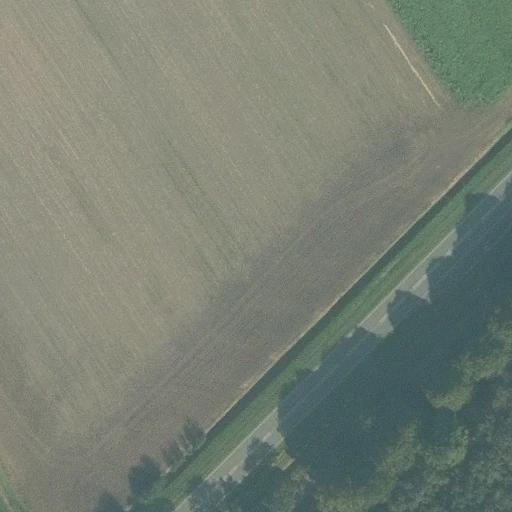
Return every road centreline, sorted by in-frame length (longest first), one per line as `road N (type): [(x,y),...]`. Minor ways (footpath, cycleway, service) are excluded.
road 1 (trunk): [(193,511),(511,191)]
road 2 (unclassified): [(280,511),(511,281)]
road 3 (track): [(403,511),(511,403)]
